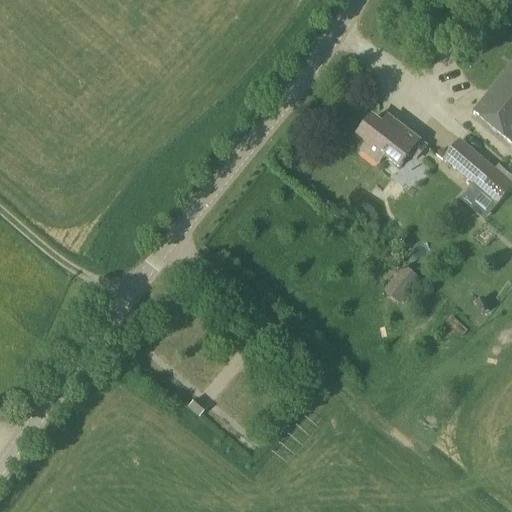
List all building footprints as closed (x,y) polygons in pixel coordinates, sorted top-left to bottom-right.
[(511,144),(511,143),(511,67),(475,114),(511,144)] [(374,119),(360,137),(360,138),(370,146),(364,153),(379,165),(385,157),(400,169),(420,144),(390,120),(384,127),(374,119)] [(461,142),(445,160),(479,190),(495,172),(461,142)] [(511,178),(499,167),(495,172),(511,186),(511,178)] [(398,275),(385,291),(401,304),(414,288),(420,282),(404,269),(398,275)] [(196,399),(189,407),(200,417),(207,409),(196,399)]
